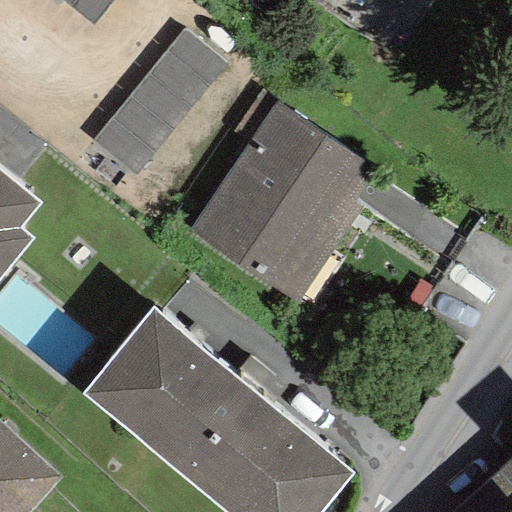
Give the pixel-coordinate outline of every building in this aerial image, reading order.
[(114,0),(59,0),(93,27),(114,0)] [(184,29),(91,141),(133,175),(226,63),(184,29)] [(275,101),(253,134),(353,201),(375,168),(275,101)] [(187,232),(296,304),(361,206),(353,201),(253,134),(187,232)] [(0,278),(32,239),(19,229),(40,204),(0,171),(0,278)] [(153,308),(81,394),(222,511),(321,511),(353,475),(153,308)] [(0,424),(0,511),(25,511),(58,476),(0,424)] [(511,511),(511,458),(452,511),(511,511)]
